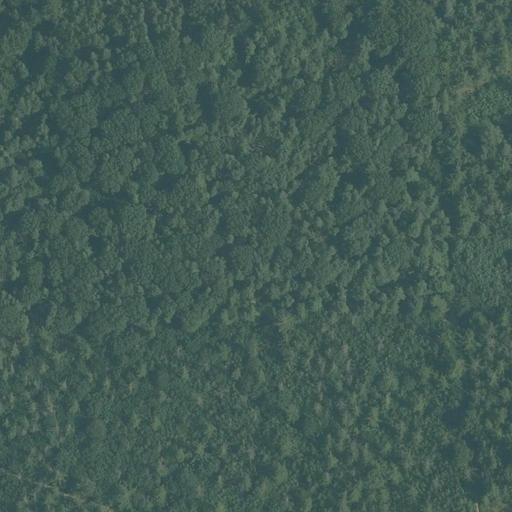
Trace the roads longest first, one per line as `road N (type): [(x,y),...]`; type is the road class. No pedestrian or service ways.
road 1 (track): [(0,143),(42,62),(511,15)]
road 2 (track): [(127,511),(0,465)]
